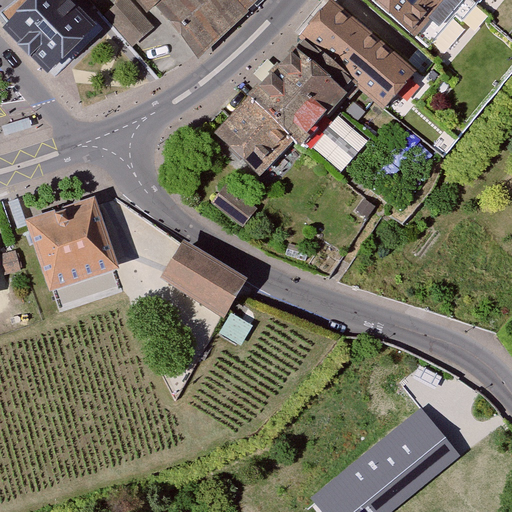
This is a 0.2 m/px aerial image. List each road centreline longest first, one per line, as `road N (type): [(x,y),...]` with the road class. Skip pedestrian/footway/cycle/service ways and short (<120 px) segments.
road 1 (residential): [(511,400),(455,348),(265,275),(171,218),(115,141)]
road 2 (unclassified): [(115,141),(202,83),(288,0)]
